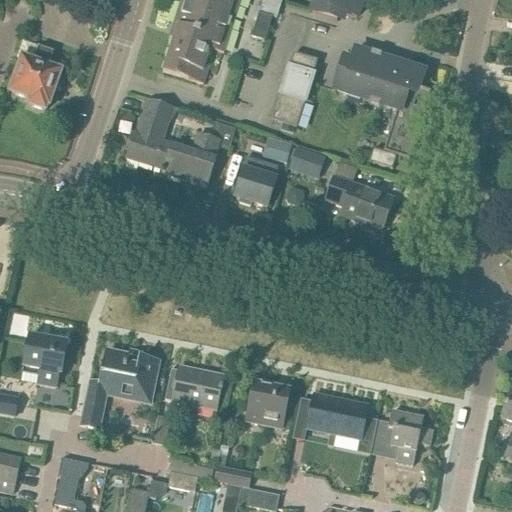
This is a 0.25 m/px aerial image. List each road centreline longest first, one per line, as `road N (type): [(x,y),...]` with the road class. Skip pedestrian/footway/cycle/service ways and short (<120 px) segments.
road 1 (secondary): [(490,318),(68,209)]
road 2 (residential): [(490,318),(463,170),(463,111),(483,0)]
road 3 (residential): [(68,209),(133,0)]
road 4 (residential): [(453,511),(490,318)]
